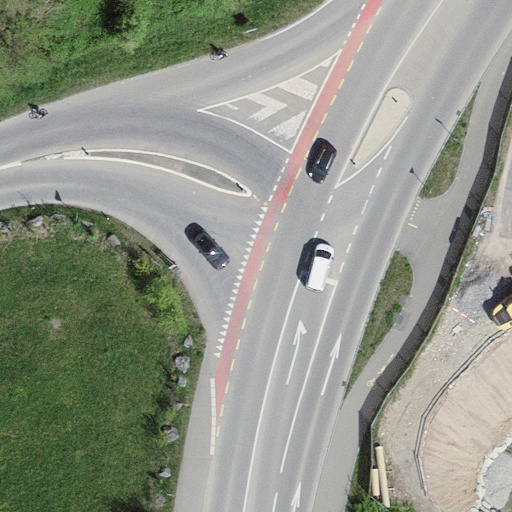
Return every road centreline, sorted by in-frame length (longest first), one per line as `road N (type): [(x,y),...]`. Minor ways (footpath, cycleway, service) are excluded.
road 1 (tertiary): [(0,174),(75,169),(145,179),(321,239)]
road 2 (secondary): [(321,239),(250,511)]
road 3 (secondary): [(438,0),(355,153),(321,239)]
